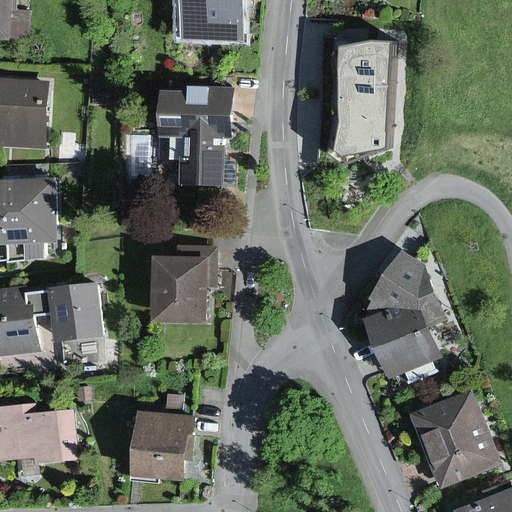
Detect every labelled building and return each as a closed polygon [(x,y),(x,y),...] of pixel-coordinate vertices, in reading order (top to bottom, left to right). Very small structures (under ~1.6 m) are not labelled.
[(10,0),(0,0),(0,39),(25,40),(26,17),(9,16),(10,0)] [(243,0),(192,0),(191,39),(243,41),(243,0)] [(400,36),(335,33),(333,89),(370,91),(369,109),(397,111),(400,36)] [(48,90),(0,86),(0,147),(43,151),(48,90)] [(235,90),(164,90),(164,130),(192,130),(192,180),(227,180),(227,131),(235,131),(235,90)] [(134,134),(137,172),(153,171),(150,133),(134,134)] [(29,179),(33,257),(51,256),(50,243),(67,242),(63,177),(29,179)] [(29,179),(0,180),(0,245),(16,244),(17,259),(33,257),(29,179)] [(375,310),(384,315),(425,299),(435,325),(454,316),(436,267),(410,250),(375,310)] [(188,261),(164,260),(163,318),(209,319),(210,280),(217,280),(218,252),(188,251),(188,261)] [(58,291),(33,295),(34,305),(42,304),(43,314),(59,312),(63,344),(114,338),(107,279),(57,285),(58,291)] [(32,285),(0,290),(0,356),(49,350),(43,314),(42,304),(34,305),(33,295),(32,285)] [(384,315),(374,319),(398,377),(410,372),(415,384),(438,375),(432,360),(447,354),(435,325),(425,299),(384,315)] [(471,398),(417,420),(443,483),(497,461),(471,398)] [(33,408),(0,411),(0,441),(2,464),(78,455),(74,417),(35,421),(33,408)] [(195,422),(146,418),(145,438),(139,437),(136,481),(161,484),(162,475),(187,478),(191,433),(194,433),(195,422)] [(511,511),(511,498),(477,511),(511,511)]
